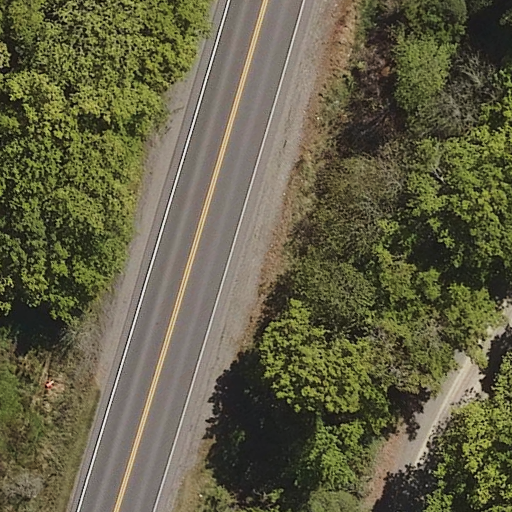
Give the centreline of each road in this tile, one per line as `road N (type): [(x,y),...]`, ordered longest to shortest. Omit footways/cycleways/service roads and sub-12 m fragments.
road 1 (trunk): [(115,511),(265,0)]
road 2 (unclassified): [(417,511),(462,405),(511,323)]
